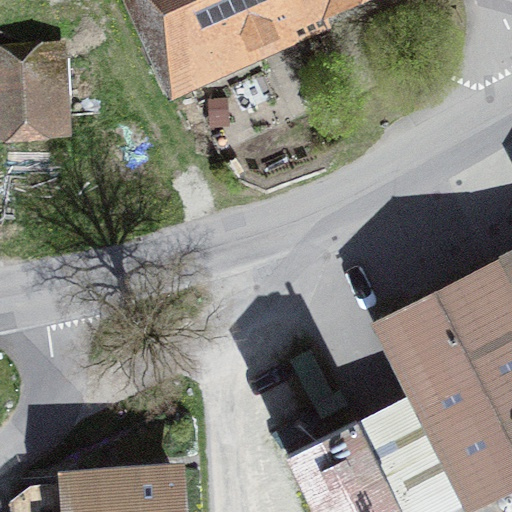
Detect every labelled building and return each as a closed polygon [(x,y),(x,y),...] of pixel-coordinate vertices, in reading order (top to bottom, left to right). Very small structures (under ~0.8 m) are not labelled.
[(129,0),(172,95),(200,82),(189,59),(318,0),(129,0)] [(0,120),(0,122),(52,120),(48,59),(0,62),(0,120)] [(511,261),(492,271),(491,270),(385,322),(424,398),(475,500),(511,481),(511,261)] [(424,398),(361,430),(402,511),(450,511),(475,500),(424,398)] [(316,511),(402,511),(361,430),(356,419),(287,454),(316,511)] [(177,511),(175,474),(70,481),(72,511),(177,511)]
